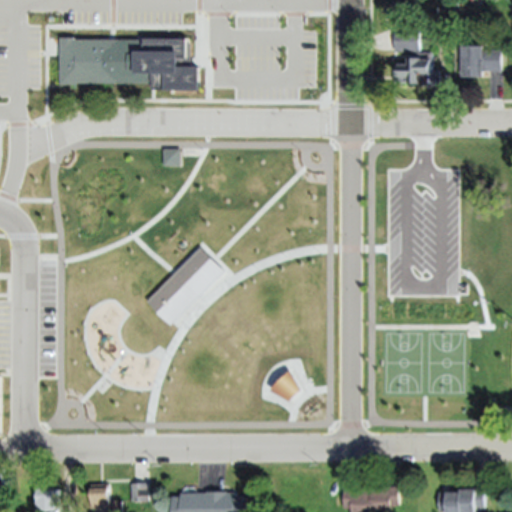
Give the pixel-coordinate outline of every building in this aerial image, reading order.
[(293,47),(319,47),(319,25),(293,25),(293,47)] [(213,26),(194,26),(194,46),(213,46),(213,26)] [(154,45),(168,45),(168,28),(154,28),(154,45)] [(420,30),(420,52),(395,52),(396,29),(420,30)] [(65,43),(64,88),(158,89),(158,96),(206,96),(206,73),(192,73),(192,44),(65,43)] [(464,46),(485,47),(484,49),(502,50),(501,70),(484,69),(484,76),(462,75),(464,46)] [(440,88),(423,88),(423,82),(396,83),(395,57),(434,56),(435,71),(440,71),(440,88)] [(288,94),(311,94),(311,77),(301,77),(301,63),(288,63),(288,94)] [(233,66),(195,66),(195,89),(233,89),(233,66)] [(182,149),(182,165),(164,165),(164,149),(182,149)] [(171,195),(171,216),(135,216),(135,195),(171,195)] [(210,262),(172,295),(193,317),(229,282),(210,262)] [(123,297),(123,348),(96,348),(96,297),(123,297)] [(396,396),(420,395),(421,407),(397,408),(396,396)] [(150,482),(150,500),(131,500),(131,482),(150,482)] [(92,484),(110,484),(110,501),(122,501),(122,511),(113,511),(113,507),(85,507),(85,499),(92,499),(92,484)] [(345,489),(372,490),(372,486),(399,487),(399,506),(391,506),(391,511),(352,511),(353,510),(345,509),(345,489)] [(40,489),(59,489),(59,511),(53,511),(53,510),(40,510),(40,489)] [(486,489),(486,508),(479,508),(479,511),(440,511),(440,493),(462,493),(462,489),(486,489)] [(237,492),(237,497),(246,497),(246,511),(176,511),(176,496),(183,496),(183,492),(237,492)]
